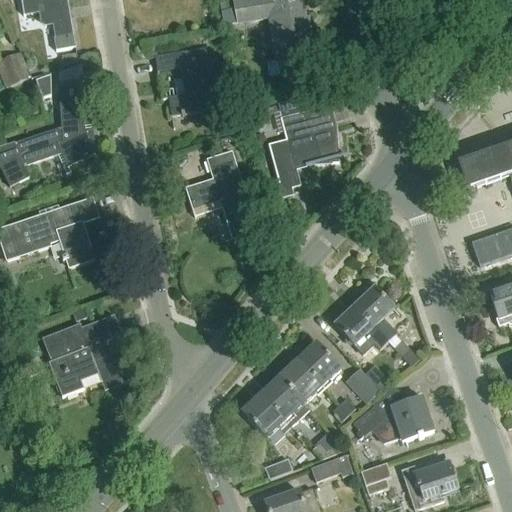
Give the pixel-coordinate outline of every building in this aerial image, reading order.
[(74,50),(66,0),(20,0),(23,17),(40,14),(41,25),(46,28),(53,27),(57,53),(74,50)] [(233,12),(235,23),(236,26),(267,20),(275,66),(267,67),(269,80),(286,77),(284,68),(301,65),(300,61),(313,59),(306,21),(303,22),(300,3),(313,0),(312,0),(251,0),(248,0),(244,0),(232,2),(233,12)] [(235,23),(233,12),(222,13),(224,25),(235,23)] [(206,53),(154,59),(156,77),(180,74),(183,101),(167,103),(169,120),(214,114),(206,53)] [(30,83),(19,57),(3,63),(0,56),(0,76),(6,93),(30,83)] [(77,66),(76,58),(62,59),(64,70),(77,66)] [(51,98),(51,79),(36,84),(42,101),(51,98)] [(87,88),(59,89),(60,129),(0,150),(0,169),(11,190),(31,180),(25,167),(59,155),(67,170),(97,155),(87,88)] [(293,105),(277,110),(280,122),(296,118),(293,105)] [(294,199),(292,192),(301,189),(296,173),(313,169),(332,168),(332,167),(339,166),(329,134),(337,131),(331,108),(296,118),(280,122),(286,144),(269,149),(279,187),(277,187),(281,202),(294,199)] [(511,151),(460,170),(469,197),(509,182),(511,189),(511,151)] [(211,183),(183,192),(192,219),(221,209),(231,240),(255,232),(230,155),(205,163),(211,183)] [(92,202),(0,232),(0,250),(5,264),(60,246),(68,271),(92,263),(81,228),(98,222),(92,202)] [(374,292),(354,312),(388,348),(396,339),(383,325),(394,314),(374,292)] [(511,292),(490,300),(499,324),(496,325),(499,333),(509,330),(509,332),(511,330),(511,292)] [(380,355),(388,348),(354,312),(334,331),(353,352),(366,340),(380,355)] [(84,313),(73,317),(76,325),(87,321),(84,313)] [(81,328),(43,343),(52,366),(49,367),(63,401),(102,385),(106,394),(123,387),(107,345),(122,339),(114,319),(82,332),(81,328)] [(421,363),(404,345),(396,352),(413,371),(421,363)] [(322,391),(339,375),(314,348),(296,364),(322,391)] [(296,364),(278,381),(303,409),(322,391),(296,364)] [(392,388),(375,370),(367,378),(383,396),(392,388)] [(368,409),(381,397),(360,376),(347,388),(368,409)] [(303,409),(278,381),(260,397),(286,424),(292,431),(309,416),(303,409)] [(284,438),(292,431),(286,424),(260,397),(242,414),(267,441),(278,432),(284,438)] [(363,441),(371,434),(384,448),(400,443),(402,448),(434,438),(422,403),(391,414),(391,415),(383,418),(380,420),(373,412),(353,430),(363,441)] [(339,410),(348,420),(354,414),(345,404),(339,410)] [(341,426),(348,420),(339,410),(332,416),(341,426)] [(328,455),(321,448),(314,454),(323,465),(338,459),(332,452),(328,455)] [(346,460),(311,473),(317,487),(340,479),(341,482),(352,478),(346,460)] [(287,464),(264,473),(269,485),(292,476),(287,464)] [(416,479),(414,472),(401,476),(412,511),(428,511),(444,507),(442,501),(458,496),(448,464),(434,468),(435,473),(416,479)] [(390,468),(363,476),(370,499),(397,491),(390,468)] [(319,511),(316,503),(312,493),(300,497),(298,493),(265,505),(267,511),(319,511)]
